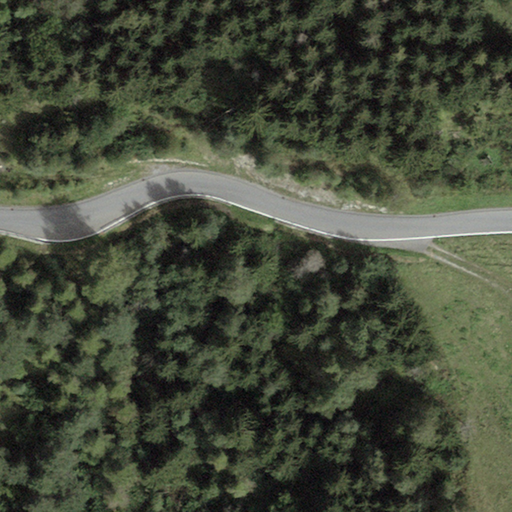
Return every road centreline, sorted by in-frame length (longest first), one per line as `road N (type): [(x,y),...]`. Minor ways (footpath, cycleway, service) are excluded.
road 1 (unclassified): [(0,219),(87,216),(189,183),(346,226),(511,220)]
road 2 (track): [(405,227),(413,244),(511,293)]
